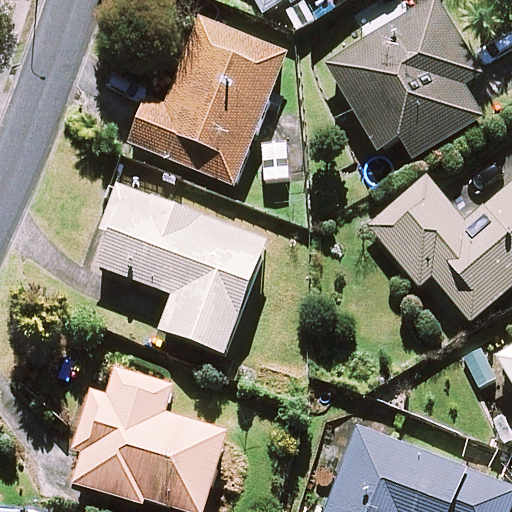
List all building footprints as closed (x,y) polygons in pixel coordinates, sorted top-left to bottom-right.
[(255,0),(265,17),(290,3),(293,8),(307,0),(255,0)] [(483,80),(437,3),(327,69),(379,155),(401,142),(414,165),(484,123),(465,90),(483,80)] [(289,64),(219,34),(208,61),(191,54),(167,112),(151,105),(133,149),(235,192),(289,64)] [(291,148),(263,147),(262,187),(290,188),(291,148)] [(511,294),(511,189),(466,227),(429,183),(371,230),(421,292),(434,281),(472,327),(511,294)] [(268,250),(121,193),(92,269),(175,301),(162,336),(226,361),(268,250)] [(511,354),(500,361),(511,381),(511,354)] [(108,396),(98,393),(78,455),(87,458),(76,488),(146,511),(148,505),(167,511),(207,511),(232,438),(169,417),(177,394),(115,373),(108,396)] [(511,511),(511,494),(358,433),(327,511),(511,511)]
